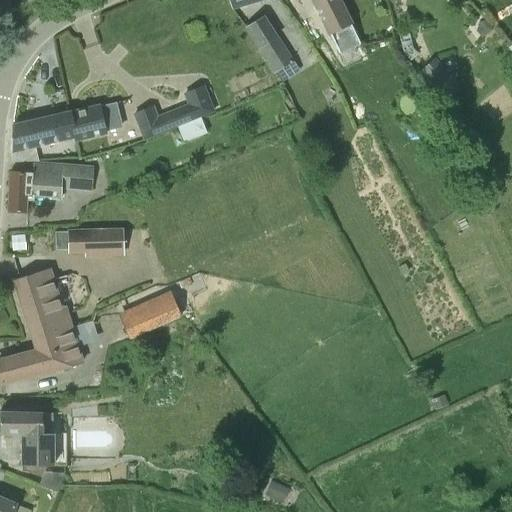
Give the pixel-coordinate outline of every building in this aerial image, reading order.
[(267,0),(229,0),(233,10),(267,0)] [(352,25),(354,24),(342,0),(310,0),(339,56),(361,45),(352,25)] [(511,13),(511,12),(509,7),(499,12),(502,18),(511,13)] [(245,27),(258,50),(278,38),(264,15),(245,27)] [(493,30),(485,20),(478,25),(480,29),(477,31),(482,38),(493,30)] [(260,53),(273,74),(293,61),(280,41),(260,53)] [(434,58),(421,71),(445,96),(458,84),(434,58)] [(135,114),(145,139),(177,126),(177,127),(189,122),(201,117),(215,112),(205,86),(183,94),(188,106),(157,118),(152,107),(135,114)] [(100,106),(70,113),(75,138),(76,143),(106,135),(100,106)] [(112,129),(123,126),(117,106),(107,109),(112,129)] [(13,151),(12,162),(32,161),(39,161),(35,147),(75,138),(70,113),(13,126),(11,151),(13,151)] [(207,133),(201,117),(189,122),(177,127),(184,143),(207,133)] [(452,122),(450,123),(456,131),(463,126),(457,118),(452,122)] [(121,153),(123,160),(130,158),(128,151),(121,153)] [(32,161),(32,173),(10,171),(8,212),(27,213),(28,201),(34,202),(35,196),(61,197),(62,190),(92,192),(94,166),(39,161),(32,161)] [(123,230),(85,231),(86,250),(123,250),(123,230)] [(86,250),(85,231),(69,231),(69,250),(86,250)] [(26,249),(25,234),(11,235),(13,250),(26,249)] [(51,270),(14,282),(32,337),(73,326),(67,306),(63,308),(51,270)] [(129,337),(144,331),(180,316),(169,292),(119,314),(129,337)] [(0,385),(83,362),(73,326),(32,337),(37,351),(0,360),(0,385)] [(448,405),(445,395),(430,400),(434,410),(448,405)] [(0,413),(1,434),(21,433),(22,433),(23,464),(66,463),(67,431),(53,431),(52,410),(42,410),(0,411),(0,413)] [(45,472),(39,484),(57,490),(65,472),(45,472)] [(265,494),(279,501),(286,487),(271,480),(265,494)] [(0,511),(13,511),(17,503),(0,496),(0,511)]
